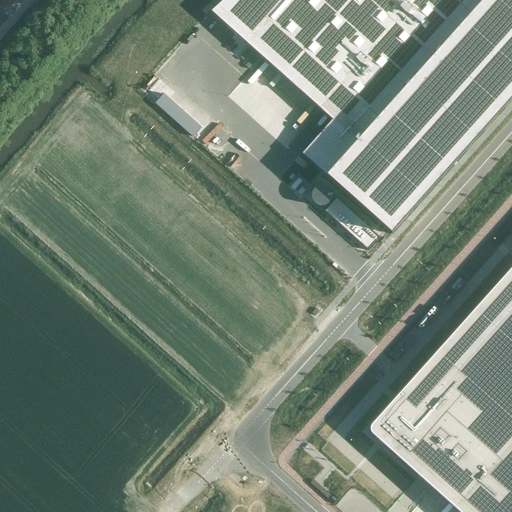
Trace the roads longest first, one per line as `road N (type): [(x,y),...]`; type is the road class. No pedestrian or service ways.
road 1 (unclassified): [(317,511),(234,437),(511,130)]
road 2 (unknown): [(264,172),(258,145),(206,90),(204,19)]
road 3 (unknown): [(380,276),(264,172)]
